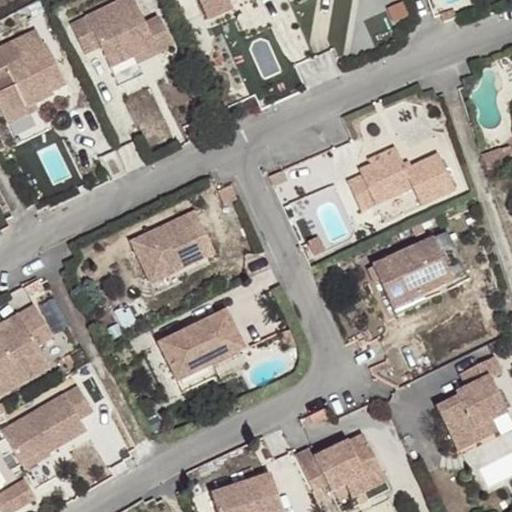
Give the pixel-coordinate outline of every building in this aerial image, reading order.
[(220,0),(232,0),(235,5),(248,0),(181,0),(187,14),(210,5),(220,0)] [(214,14),(235,5),(232,0),(220,0),(210,5),(214,14)] [(144,63),(149,72),(166,64),(152,33),(142,38),(128,9),(63,40),(76,68),(93,62),(106,91),(130,80),(125,71),(144,63)] [(444,28),(441,19),(430,23),(434,33),(444,28)] [(0,132),(27,120),(26,118),(59,101),(40,62),(35,64),(28,48),(0,60),(0,132)] [(130,80),(149,72),(144,63),(125,71),(130,80)] [(0,141),(30,127),(27,120),(0,132),(0,141)] [(225,135),(219,122),(199,130),(204,144),(225,135)] [(441,201),(423,165),(388,180),(382,168),(334,190),(349,221),(391,203),(402,220),(441,201)] [(204,200),(211,214),(224,208),(218,194),(204,200)] [(204,267),(192,241),(184,224),(118,256),(133,288),(166,272),(173,281),(204,267)] [(358,273),(373,308),(407,294),(412,302),(440,288),(420,244),(358,273)] [(166,272),(133,288),(138,298),(173,281),(166,272)] [(407,294),(373,308),(380,324),(414,309),(412,302),(407,294)] [(0,330),(0,388),(5,397),(39,375),(25,351),(37,344),(21,318),(0,330)] [(148,356),(172,405),(201,391),(195,377),(231,361),(214,325),(148,356)] [(459,443),(481,436),(496,430),(480,393),(486,389),(478,374),(444,388),(452,405),(438,411),(440,416),(424,423),(443,466),(465,457),(459,443)] [(0,436),(0,473),(4,480),(32,463),(34,467),(71,446),(65,433),(79,424),(62,400),(0,436)] [(485,449),(481,436),(459,443),(465,457),(485,449)] [(295,463),(281,469),(295,498),(307,493),(312,500),(326,492),(363,476),(349,447),(298,471),(295,463)] [(32,463),(4,480),(7,485),(34,467),(32,463)] [(363,476),(326,492),(334,508),(370,491),(363,476)] [(205,507),(207,511),(273,511),(261,483),(205,507)] [(0,498),(0,511),(17,511),(7,495),(0,498)]
